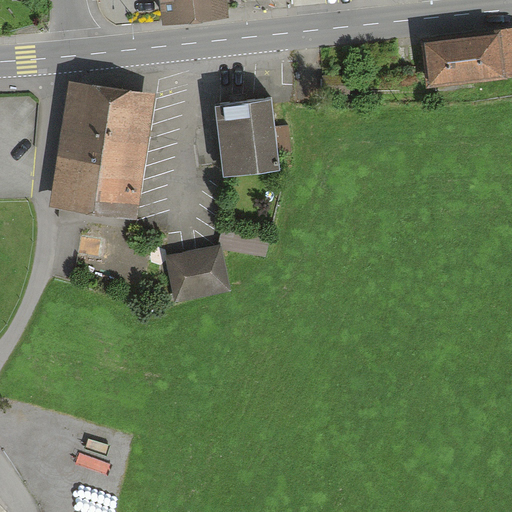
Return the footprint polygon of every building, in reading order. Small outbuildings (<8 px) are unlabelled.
[(216,0),(154,0),(156,18),(218,11),(216,0)] [(511,31),(416,42),(421,86),(511,76),(511,31)] [(132,214),(148,101),(77,90),(60,203),(132,214)] [(277,169),(269,101),(221,107),(229,175),(277,169)] [(279,127),(280,154),(293,153),(292,127),(279,127)] [(81,260),(110,260),(109,237),(81,238),(81,260)] [(215,250),(163,259),(170,298),(222,289),(215,250)]
